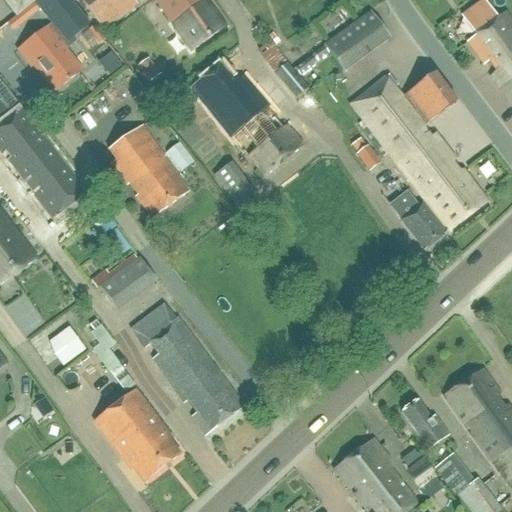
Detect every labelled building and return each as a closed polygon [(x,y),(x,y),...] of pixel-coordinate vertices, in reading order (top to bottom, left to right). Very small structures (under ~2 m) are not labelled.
[(33,4),(38,0),(2,0),(16,18),(33,4)] [(38,0),(33,4),(50,26),(18,52),(31,69),(33,67),(54,93),(80,72),(63,51),(74,42),(72,39),(89,26),(67,0),(38,0)] [(77,0),(93,19),(103,32),(134,8),(128,0),(77,0)] [(153,0),(191,53),(224,29),(205,3),(203,5),(199,0),(153,0)] [(504,75),(511,69),(511,26),(503,14),(493,21),(479,3),(461,16),(475,36),(465,43),(482,66),(488,61),(496,72),(488,77),(496,87),(507,80),(504,75)] [(362,67),(391,44),(368,14),(322,50),(337,68),(330,73),(344,91),(367,73),(362,67)] [(80,36),(87,44),(86,45),(91,50),(101,42),(96,37),(95,38),(88,30),(80,36)] [(279,42),(272,33),(268,36),(275,46),(279,42)] [(232,83),(224,74),(234,65),(227,57),(190,88),(257,169),(253,173),(259,180),(263,178),(264,179),(302,147),(285,127),(280,129),(272,120),(275,116),(241,78),(232,83)] [(147,61),(137,68),(148,83),(158,76),(147,61)] [(305,89),(284,62),(272,71),(293,98),(305,89)] [(507,80),(496,87),(511,109),(511,69),(504,75),(507,80)] [(454,105),(431,76),(400,100),(392,90),(395,88),(389,80),(386,83),(384,80),(350,106),(362,122),(358,125),(381,156),(382,155),(386,152),(448,233),(486,204),(461,172),(457,174),(450,165),(453,161),(433,136),(429,139),(422,129),(454,105)] [(93,97),(104,117),(127,105),(115,85),(93,97)] [(31,193),(51,219),(83,194),(21,115),(0,131),(0,153),(2,156),(3,155),(8,161),(7,162),(25,185),(26,184),(32,192),(31,193)] [(187,193),(162,160),(164,158),(141,127),(107,151),(115,162),(110,165),(126,187),(128,185),(137,196),(134,198),(151,220),(187,193)] [(359,140),(351,146),(357,154),(365,148),(359,140)] [(380,165),(367,148),(355,157),(368,174),(380,165)] [(230,163),(227,166),(215,175),(212,178),(238,213),(258,199),(230,163)] [(110,196),(118,191),(108,174),(99,179),(110,196)] [(424,253),(445,236),(422,207),(418,210),(410,200),(393,213),(401,223),(401,224),(424,253)] [(0,286),(35,261),(0,215),(0,286)] [(132,259),(95,290),(119,319),(156,288),(132,259)] [(174,321),(162,307),(129,332),(142,350),(149,346),(156,357),(151,361),(183,405),(186,403),(195,415),(190,418),(204,438),(244,409),(176,319),(174,321)] [(124,394),(134,386),(108,351),(114,346),(100,327),(89,335),(98,346),(91,352),(96,358),(124,394)] [(28,344),(44,368),(53,363),(60,373),(84,356),(68,332),(50,344),(43,334),(28,344)] [(511,414),(481,371),(443,398),(511,496),(511,414)] [(143,484),(179,456),(169,443),(171,441),(135,392),(93,424),(129,472),(132,470),(143,484)] [(429,420),(416,403),(400,414),(428,452),(448,438),(433,417),(430,419),(429,420)] [(407,511),(417,505),(390,471),(387,460),(372,441),(333,471),(363,508),(368,506),(373,511),(407,511)] [(473,483),(452,456),(433,469),(455,499),(457,498),(467,511),(500,511),(477,480),(473,483)] [(404,475),(418,494),(418,493),(425,503),(443,490),(422,462),(404,475)]
